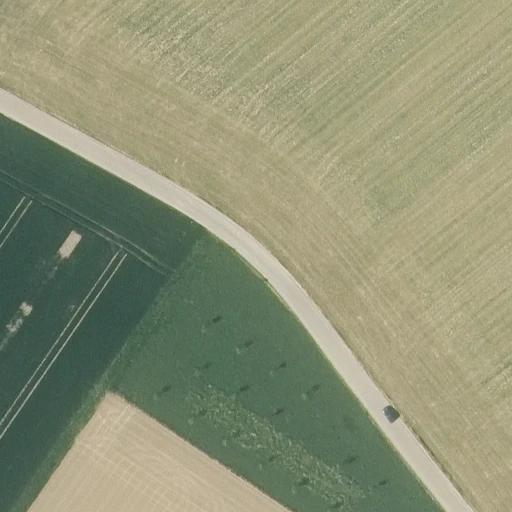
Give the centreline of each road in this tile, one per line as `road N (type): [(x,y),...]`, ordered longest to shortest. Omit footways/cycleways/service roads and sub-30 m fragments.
road 1 (unclassified): [(0,105),(221,229),(275,274),(463,511)]
road 2 (track): [(221,229),(26,511)]
